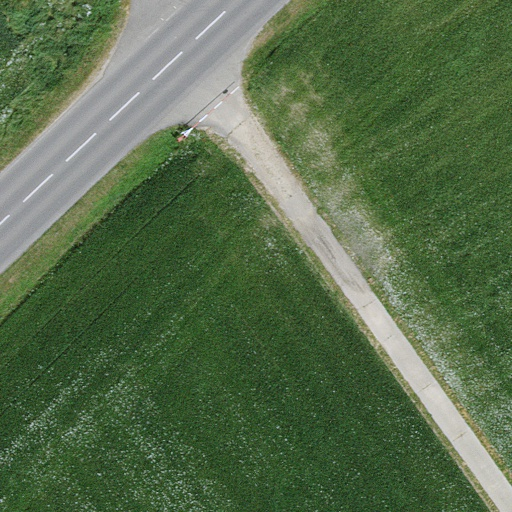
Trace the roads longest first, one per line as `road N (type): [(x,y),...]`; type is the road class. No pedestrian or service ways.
road 1 (track): [(511,509),(185,48)]
road 2 (unclassified): [(236,0),(0,223)]
